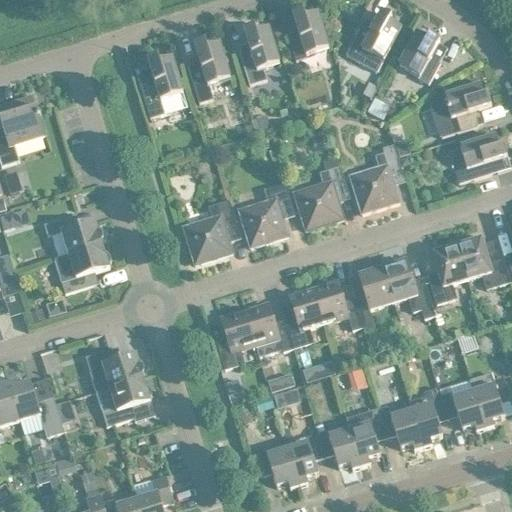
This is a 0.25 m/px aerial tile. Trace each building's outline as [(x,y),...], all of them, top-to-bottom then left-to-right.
[(299,36),(288,39),(295,63),(306,60),(306,58),(316,55),(316,53),(328,50),(317,14),(305,18),(304,14),(293,17),(299,36)] [(342,51),(378,71),(401,30),(389,23),(391,20),(382,15),(372,32),(362,26),(353,44),(348,41),(342,51)] [(249,51),(238,55),(249,87),(266,82),(263,71),(267,70),(266,69),(279,65),(268,29),(256,33),(254,29),(244,33),(249,51)] [(448,51),(441,47),(444,43),(434,37),(433,39),(429,37),(427,41),(416,34),(398,67),(410,73),(409,74),(418,79),(417,81),(428,87),(448,51)] [(218,85),(217,84),(230,80),(219,44),(206,48),(205,44),(194,48),(200,66),(187,70),(198,106),(212,102),(208,88),(218,85)] [(149,121),(164,116),(186,109),(181,95),(182,94),(171,59),(159,63),(158,59),(147,62),(153,81),(138,85),(149,121)] [(480,87),(444,98),(437,100),(430,105),(441,140),(477,129),(473,116),(495,109),(491,97),(484,99),(480,87)] [(0,167),(0,169),(19,163),(14,148),(45,138),(36,109),(35,110),(31,98),(0,107),(0,167)] [(255,136),(270,132),(266,118),(251,122),(255,136)] [(243,139),(253,136),(250,125),(244,127),(241,133),(243,139)] [(273,146),(286,142),(283,133),(271,136),(273,146)] [(490,171),(495,169),(496,175),(510,171),(503,149),(499,150),(496,138),(460,149),(464,161),(463,161),(466,171),(454,174),(458,186),(491,176),(490,171)] [(399,158),(409,155),(406,144),(396,148),(399,158)] [(378,169),(349,178),(361,216),(399,205),(392,184),(404,180),(393,147),(382,150),(383,155),(374,158),(378,169)] [(410,166),(407,157),(398,160),(401,169),(410,166)] [(336,159),(322,163),(325,173),(339,168),(336,159)] [(322,186),(293,195),(305,233),(343,222),(337,201),(348,197),(339,168),(325,173),(319,175),(322,186)] [(16,173),(3,177),(9,196),(22,192),(16,173)] [(267,203),(238,212),(249,250),(288,239),(281,218),(293,214),(284,186),(263,192),(267,203)] [(229,245),(241,242),(228,202),(208,209),(211,220),(182,229),(194,267),(232,256),(229,245)] [(170,210),(171,217),(197,214),(196,206),(170,210)] [(13,230),(9,217),(0,219),(0,221),(3,232),(13,230)] [(68,257),(102,247),(100,241),(102,238),(102,234),(101,231),(99,229),(96,227),(95,223),(75,229),(71,218),(43,226),(47,238),(49,246),(64,242),(68,257)] [(480,241),(456,248),(467,283),(482,278),(486,292),(510,284),(497,241),(482,246),(480,241)] [(104,253),(102,247),(68,257),(75,280),(61,285),(64,296),(98,286),(94,275),(109,270),(108,266),(110,263),(110,260),(109,257),(107,254),(104,253)] [(456,286),(467,283),(456,248),(432,255),(440,280),(429,283),(436,307),(460,300),(456,286)] [(37,277),(47,275),(42,254),(32,256),(37,277)] [(0,291),(2,291),(10,319),(23,315),(6,258),(0,259),(0,291)] [(382,271),(393,305),(408,301),(412,315),(421,312),(424,321),(434,318),(424,285),(414,288),(406,264),(382,271)] [(363,330),(362,330),(364,335),(375,331),(369,313),(393,305),(382,271),(358,278),(366,303),(355,306),(363,330)] [(313,292),(324,327),(347,319),(351,333),(362,330),(363,330),(355,306),(345,309),(337,285),(313,292)] [(324,327),(313,292),(289,299),(291,305),(280,309),(286,327),(293,351),(313,345),(309,331),(324,327)] [(259,362),(293,351),(286,327),(275,330),(268,306),(244,313),(255,348),(259,362)] [(32,324),(45,320),(41,311),(29,315),(32,324)] [(240,352),(255,348),(244,313),(220,321),(227,345),(217,348),(224,372),(244,366),(240,352)] [(455,340),(464,337),(462,329),(452,332),(455,340)] [(85,359),(96,395),(109,391),(109,390),(143,380),(141,374),(143,371),(143,368),(142,365),(140,362),(137,360),(136,356),(116,362),(112,351),(85,359)] [(313,383),(309,370),(302,372),(306,385),(313,383)] [(485,432),(494,429),(492,423),(504,420),(499,406),(510,403),(502,379),(492,382),(490,376),(469,382),(470,383),(485,432)] [(16,383),(7,386),(19,424),(39,418),(46,440),(64,435),(47,380),(18,389),(16,383)] [(109,391),(96,395),(106,429),(134,421),(135,425),(155,419),(149,399),(150,396),(151,393),(150,390),(148,387),(145,386),(143,380),(109,390),(109,391)] [(267,383),(270,394),(278,392),(274,380),(267,383)] [(476,435),(485,432),(470,383),(449,389),(451,395),(440,398),(448,422),(458,419),(462,433),(474,429),(476,435)] [(0,434),(0,429),(19,424),(7,386),(0,388),(0,393),(0,394),(0,435),(0,436),(0,434)] [(72,389),(77,406),(88,403),(82,386),(72,389)] [(411,413),(423,451),(432,448),(430,442),(442,439),(437,425),(448,422),(440,398),(430,401),(431,406),(411,413)] [(375,444),(386,441),(378,417),(376,411),(373,402),(363,405),(369,425),(349,432),(360,470),(369,467),(368,462),(380,458),(375,444)] [(245,427),(255,417),(244,405),(234,415),(245,427)] [(414,454),(423,451),(411,413),(390,419),(387,408),(376,411),(378,417),(386,441),(396,438),(400,452),(412,448),(414,454)] [(360,470),(349,432),(328,438),(327,433),(316,436),(323,460),(334,457),(338,471),(350,467),(352,473),(360,470)] [(155,459),(174,453),(168,435),(150,441),(155,459)] [(285,444),(287,451),(298,489),(307,486),(306,481),(318,477),(313,463),(323,460),(316,436),(285,444)] [(298,489),(287,451),(266,457),(265,452),(254,455),(261,479),(272,476),(276,490),(288,486),(290,492),(298,489)] [(175,462),(160,467),(163,477),(178,472),(175,462)] [(92,473),(80,477),(85,495),(97,491),(97,490),(94,480),(92,473)] [(105,477),(94,480),(97,490),(108,487),(105,477)] [(172,504),(164,479),(153,483),(157,495),(136,502),(139,511),(162,511),(161,508),(172,504)] [(62,494),(58,480),(49,483),(53,496),(62,494)] [(103,511),(99,497),(85,501),(88,511),(103,511)] [(116,511),(139,511),(136,502),(115,508),(116,511)]
